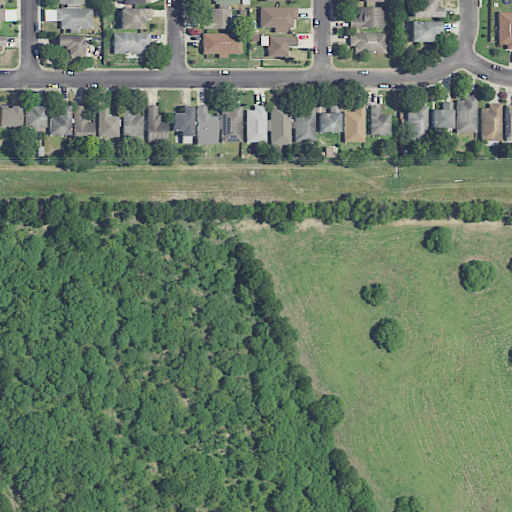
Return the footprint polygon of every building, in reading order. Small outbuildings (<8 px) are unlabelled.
[(442,17),(442,7),(435,7),(434,0),(413,0),(413,4),(412,4),(412,18),(442,17)] [(260,7),(260,27),(295,28),(295,8),(260,7)] [(383,7),(359,8),(359,18),(349,18),(349,28),(383,27),(383,7)] [(0,21),(16,21),(15,8),(0,8),(0,21)] [(92,8),(57,8),(57,29),(92,29),(92,8)] [(150,9),(120,8),(120,29),(143,29),(143,20),(150,20),(150,9)] [(202,28),(240,29),(240,15),(231,15),(231,9),(211,8),(210,19),(202,19),(202,28)] [(44,21),(55,21),(54,9),(44,10),(44,21)] [(498,48),(511,47),(511,12),(497,13),(498,48)] [(433,43),(433,33),(440,33),(440,22),(410,21),(410,42),(433,43)] [(112,53),(150,54),(150,34),(113,33),(112,53)] [(202,54),(241,55),(241,34),(202,33),(202,54)] [(386,54),(385,33),(348,34),(348,46),(353,46),(353,54),(386,54)] [(84,36),(56,36),(56,48),(67,48),(67,57),(84,57),(84,36)] [(267,57),(286,57),(286,47),(296,47),(296,36),(260,37),(260,46),(267,46),(267,57)] [(455,100),(456,133),(477,133),(476,96),(463,96),(463,100),(455,100)] [(451,102),(441,102),(441,109),(431,109),(432,129),(452,128),(451,102)] [(123,143),(143,142),(142,116),(135,116),(135,105),(122,106),(123,143)] [(241,105),(221,105),(221,143),(241,142),(241,105)] [(314,105),(301,106),(301,109),(294,109),(296,143),(315,142),(314,105)] [(340,132),(339,105),(329,106),(330,114),(319,114),(320,133),(340,132)] [(344,112),(344,142),(364,142),(365,105),(354,105),(354,112),(344,112)] [(70,135),(69,106),(58,106),(58,118),(49,118),(49,136),(70,135)] [(94,123),(84,123),(85,106),(73,106),(72,141),(93,142),(94,123)] [(168,123),(159,123),(159,106),(147,106),(147,142),(167,142),(168,123)] [(192,106),(181,106),(181,113),(173,113),(173,131),(181,131),(181,137),(192,137),(192,106)] [(206,106),(196,106),(197,145),(216,144),(216,115),(206,115),(206,106)] [(290,145),(290,106),(270,106),(270,119),(265,119),(265,108),(246,108),(246,143),(268,143),(268,145),(290,145)] [(390,115),(379,114),(380,106),(370,106),(369,135),(389,135),(390,115)] [(481,106),(480,141),(500,141),(501,106),(481,106)] [(0,127),(20,127),(20,107),(0,107),(0,127)] [(45,128),(44,107),(24,108),(25,128),(45,128)] [(98,108),(98,137),(118,137),(119,117),(108,116),(108,108),(98,108)] [(427,108),(406,108),(407,143),(427,143),(427,108)]
